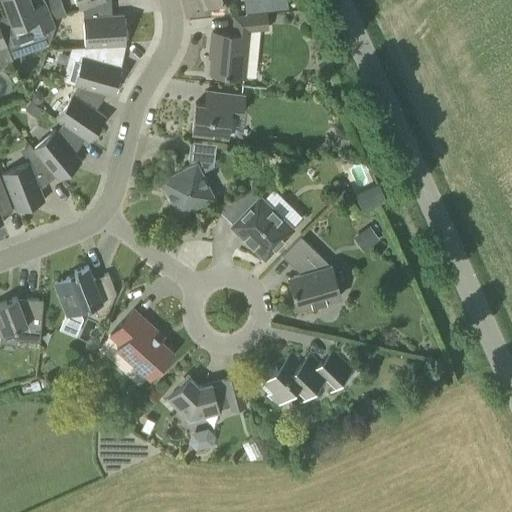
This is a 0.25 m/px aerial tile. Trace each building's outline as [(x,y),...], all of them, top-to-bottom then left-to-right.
[(33,5),(31,0),(2,0),(20,44),(34,38),(32,34),(54,25),(45,1),(33,5)] [(61,0),(45,0),(53,18),(66,13),(61,0)] [(107,15),(105,0),(99,0),(83,7),(86,46),(109,45),(124,43),(126,43),(126,39),(128,37),(127,28),(125,27),(124,14),(107,15)] [(244,77),(249,30),(268,28),(266,12),(234,15),(232,33),(212,31),(210,57),(213,57),(212,74),(244,77)] [(0,63),(13,59),(0,25),(0,63)] [(113,94),(114,90),(117,90),(119,81),(117,79),(121,65),(118,65),(124,43),(109,45),(86,46),(74,83),(78,84),(102,91),(113,94)] [(94,137),(99,129),(98,127),(106,116),(91,106),(102,91),(78,84),(56,117),(64,123),(84,136),(89,140),(92,137),(94,137)] [(242,113),(245,95),(207,90),(205,103),(195,102),(192,130),(227,135),(230,112),(242,113)] [(34,93),(31,97),(33,101),(37,103),(41,102),(44,98),(42,93),(38,91),(34,93)] [(84,136),(64,123),(58,131),(56,128),(33,147),(39,154),(52,171),(59,179),(62,176),(64,177),(71,171),(71,169),(82,160),(70,146),(73,145),(78,145),(84,136)] [(161,179),(179,214),(214,196),(202,171),(213,165),(215,157),(216,143),(190,140),(188,159),(191,164),(161,179)] [(52,171),(39,154),(30,161),(2,172),(17,210),(21,209),(23,210),(32,207),(32,204),(45,199),(38,182),(52,171)] [(0,223),(4,222),(1,214),(12,210),(0,177),(0,223)] [(378,183),(354,193),(361,209),(385,199),(378,183)] [(265,257),(290,231),(278,220),(282,216),(254,188),(217,206),(233,222),(230,224),(245,238),(247,236),(252,241),(250,243),(265,257)] [(370,224),(353,236),(363,250),(380,238),(370,224)] [(331,264),(300,235),(282,254),(295,266),(295,265),(299,264),(303,268),(305,272),(289,277),(298,308),(312,304),(320,306),(326,300),(340,296),(332,264),(331,264)] [(93,278),(88,265),(74,270),(75,273),(54,281),(67,315),(94,305),(98,315),(107,312),(116,292),(108,272),(93,278)] [(19,301),(17,296),(0,302),(0,332),(18,325),(17,338),(40,340),(43,299),(27,297),(19,301)] [(150,377),(173,351),(161,340),(164,336),(134,308),(110,334),(121,344),(117,347),(150,377)] [(301,360),(291,351),(294,348),(293,348),(256,388),(258,385),(267,395),(265,397),(266,398),(269,395),(279,405),(297,387),(308,397),(327,377),(337,387),(353,370),(332,350),(319,363),(310,353),(312,350),(311,350),(301,360)] [(246,405),(238,375),(223,379),(224,382),(212,386),(211,382),(199,386),(189,376),(168,398),(189,420),(219,412),(218,408),(230,405),(230,409),(246,405)] [(212,445),(214,429),(192,426),(190,442),(212,445)]
